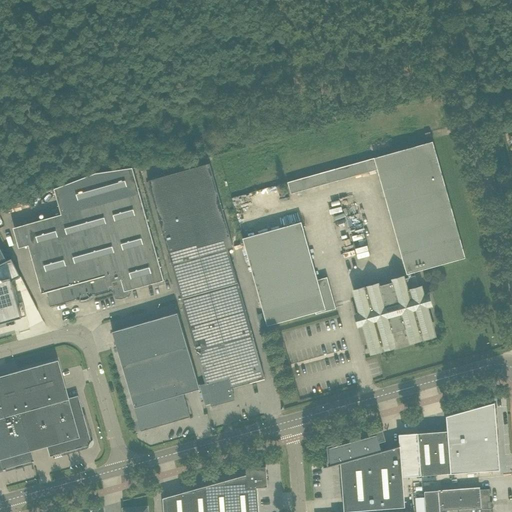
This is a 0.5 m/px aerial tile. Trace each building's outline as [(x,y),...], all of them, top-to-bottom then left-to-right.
[(374,158),(407,274),(414,272),(465,258),(432,141),(374,158)] [(148,180),(172,264),(228,248),(232,247),(209,163),(148,180)] [(344,166),(347,178),(358,175),(355,163),(344,166)] [(61,214),(23,225),(29,245),(39,284),(42,293),(48,292),(49,295),(48,296),(50,306),(75,299),(75,298),(76,298),(78,299),(79,299),(81,300),(81,299),(84,299),(86,298),(89,296),(90,297),(91,296),(92,295),(93,293),(94,293),(94,294),(109,290),(109,288),(112,287),(115,297),(115,298),(116,298),(117,299),(118,299),(119,299),(120,299),(122,299),(123,298),(124,298),(125,297),(126,297),(127,296),(128,296),(129,295),(130,294),(129,294),(128,290),(164,280),(161,271),(139,192),(132,168),(96,173),(54,189),(61,214)] [(315,174),(319,186),(328,183),(325,171),(315,174)] [(301,222),(242,238),(264,316),(267,326),(315,312),(316,312),(311,293),(320,290),(320,289),(329,287),(327,277),(317,279),(301,222)] [(364,227),(350,230),(352,237),(341,239),(342,245),(363,241),(364,245),(355,246),(356,252),(369,250),(364,227)] [(344,258),(356,256),(354,247),(342,250),(344,258)] [(0,323),(26,316),(22,302),(18,303),(12,281),(20,276),(12,258),(7,261),(0,264),(0,323)] [(431,322),(426,305),(430,304),(428,297),(424,298),(421,286),(419,287),(415,276),(404,279),(403,275),(391,279),(392,282),(380,286),(379,282),(352,290),(358,313),(356,313),(359,324),(362,323),(370,350),(394,343),(392,333),(396,332),(397,336),(403,334),(402,330),(406,329),(409,339),(410,339),(410,338),(425,334),(426,333),(428,332),(429,330),(430,329),(431,328),(431,327),(431,326),(431,325),(431,324),(431,323),(431,322)] [(232,388),(265,378),(237,282),(181,298),(206,385),(205,385),(211,406),(235,399),(233,394),(232,388)] [(178,312),(112,331),(141,431),(190,417),(183,393),(200,388),(178,312)] [(57,360),(0,375),(0,404),(3,417),(19,412),(30,451),(46,447),(49,457),(84,447),(89,438),(77,396),(67,398),(57,360)] [(418,433),(421,476),(500,470),(498,446),(494,402),(454,414),(446,416),(447,431),(418,433)] [(3,417),(0,404),(0,461),(2,470),(33,461),(30,451),(19,412),(3,417)] [(377,435),(329,448),(330,462),(330,465),(332,465),(333,466),(340,463),(344,511),(405,507),(402,477),(421,476),(418,433),(399,434),(399,446),(381,451),(377,435)] [(259,511),(257,487),(267,486),(266,466),(246,468),(246,475),(163,498),(163,511),(259,511)] [(438,490),(424,491),(425,511),(439,511),(440,510),(461,509),(461,511),(490,511),(490,508),(488,509),(487,502),(490,502),(489,489),(479,490),(479,487),(438,490)]
